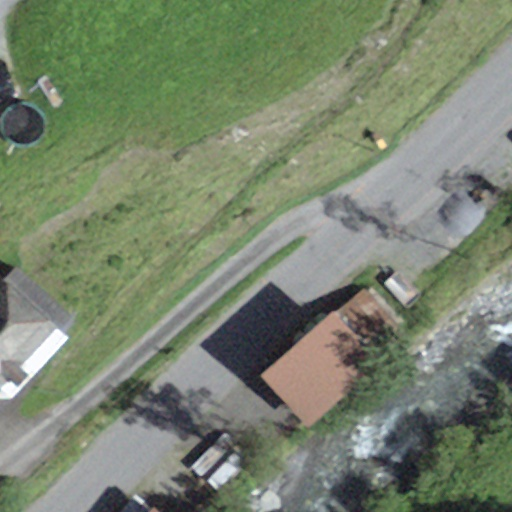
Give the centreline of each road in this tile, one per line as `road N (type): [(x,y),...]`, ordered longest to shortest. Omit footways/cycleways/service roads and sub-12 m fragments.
road 1 (residential): [(0,464),(218,281),(308,218),(343,228)]
road 2 (tertiary): [(343,228),(62,511)]
road 3 (tertiary): [(511,75),(343,228)]
